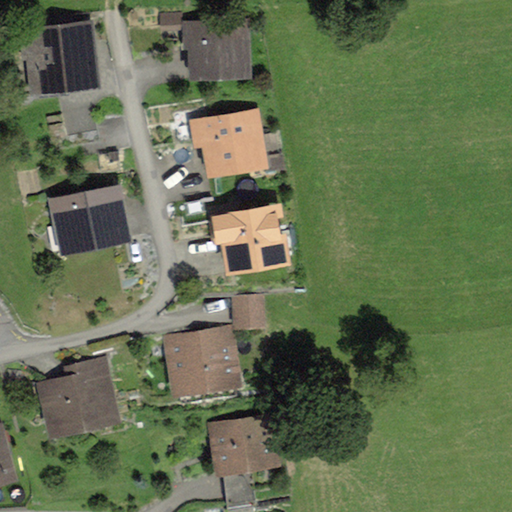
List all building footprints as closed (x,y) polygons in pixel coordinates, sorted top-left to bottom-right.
[(180,9),(156,10),(157,28),(180,28),(180,46),(185,46),(186,78),(249,76),(248,17),(180,19),(180,9)] [(96,85),(88,18),(14,27),(18,59),(22,58),(26,94),(96,85)] [(97,128),(95,106),(66,108),(68,131),(97,128)] [(266,164),(256,106),(189,117),(194,146),(200,144),(205,175),(266,164)] [(129,237),(116,179),(43,194),(56,253),(129,237)] [(284,258),(274,201),(205,213),(210,240),(218,239),(223,269),(284,258)] [(257,324),(255,291),(225,292),(227,325),(257,324)] [(236,385),(225,323),(155,334),(165,396),(236,385)] [(116,417),(102,352),(59,362),(61,373),(32,379),(44,433),(116,417)] [(247,470),(277,465),(269,411),(204,421),(212,475),(219,474),(223,506),(251,502),(247,470)] [(0,477),(14,474),(0,425),(0,477)]
